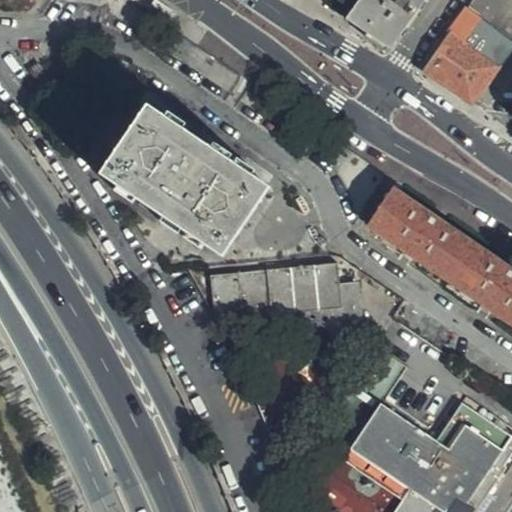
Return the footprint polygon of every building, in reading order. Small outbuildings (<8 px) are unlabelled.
[(362,0),(347,21),(390,51),(426,0),(362,0)] [(511,0),(473,0),(465,11),(511,43),(511,0)] [(511,43),(465,11),(422,73),(472,107),(511,51),(511,43)] [(148,106),(137,122),(257,204),(268,188),(148,106)] [(103,173),(101,176),(108,180),(221,258),(257,204),(137,122),(103,173)] [(511,273),(391,191),(368,225),(380,233),(511,322),(511,273)] [(361,340),(356,287),(340,288),(337,266),(211,279),(215,324),(270,319),(272,325),(277,330),(283,331),(290,328),(294,323),(295,316),(331,313),(334,344),(361,340)] [(429,511),(434,505),(438,508),(449,493),(463,504),(473,489),(479,494),(511,445),(511,438),(459,400),(433,438),(379,401),(348,445),(406,487),(388,511),(429,511)] [(444,511),(457,511),(463,504),(449,493),(438,508),(444,511)]
